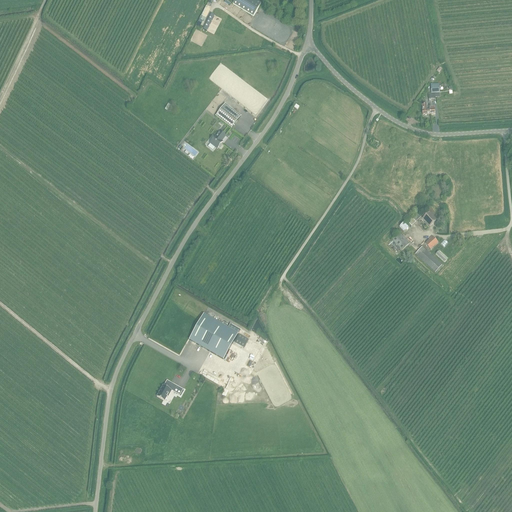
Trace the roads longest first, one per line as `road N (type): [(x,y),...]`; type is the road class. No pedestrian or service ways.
road 1 (unclassified): [(94,511),(108,400),(128,345),(182,243),(272,119),(310,39)]
road 2 (unclassified): [(375,107),(357,163),(281,278)]
road 3 (unclassified): [(503,130),(430,133),(375,107)]
